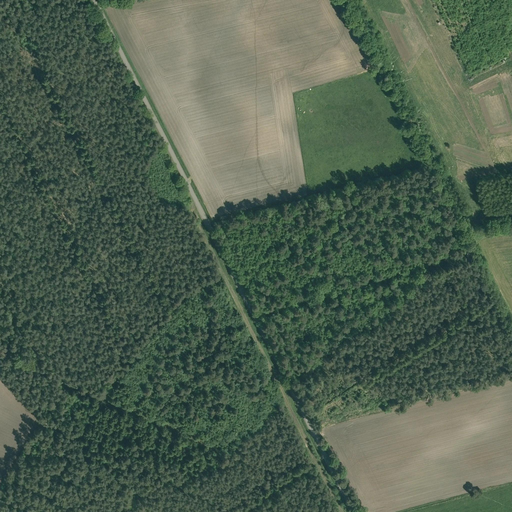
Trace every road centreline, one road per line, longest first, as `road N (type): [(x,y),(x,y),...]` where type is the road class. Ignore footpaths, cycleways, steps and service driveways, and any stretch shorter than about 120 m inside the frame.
road 1 (unclassified): [(95,0),(354,511)]
road 2 (track): [(254,315),(442,260),(417,217)]
